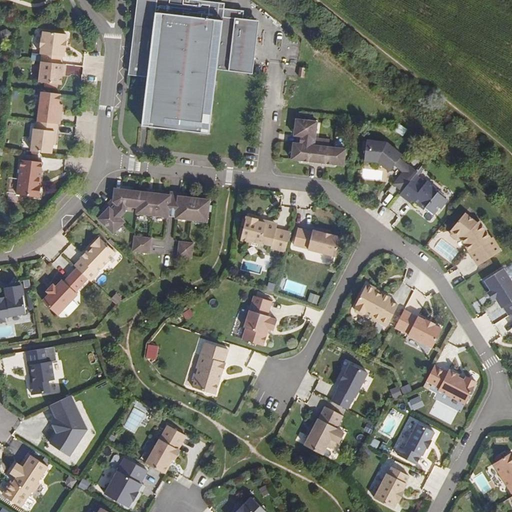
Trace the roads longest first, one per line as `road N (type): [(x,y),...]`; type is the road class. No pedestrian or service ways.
road 1 (residential): [(103,164),(317,184),(378,232)]
road 2 (residential): [(378,232),(433,274),(492,360),(503,404)]
road 3 (residential): [(279,385),(308,355),(378,232)]
road 4 (residential): [(103,164),(52,231),(0,256)]
road 5 (residential): [(116,35),(103,164)]
road 6 (residential): [(436,511),(483,424),(503,404)]
